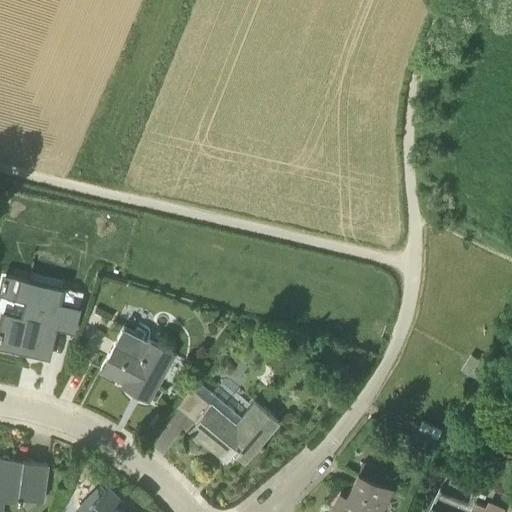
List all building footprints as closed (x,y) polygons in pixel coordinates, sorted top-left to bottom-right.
[(0,324),(0,346),(46,357),(51,333),(53,327),(73,332),(79,306),(82,292),(29,279),(20,318),(2,314),(0,324)] [(148,400),(173,354),(124,327),(100,369),(123,382),(121,385),(148,400)] [(476,377),(485,364),(472,356),(464,369),(476,377)] [(189,386),(175,405),(197,423),(191,430),(216,451),(225,459),(227,456),(230,452),(243,462),(278,421),(254,401),(242,418),(198,380),(192,388),(189,386)] [(43,500),(47,463),(0,456),(0,494),(5,495),(4,500),(22,503),(22,498),(43,500)] [(375,511),(386,487),(357,474),(346,497),(339,494),(330,511),(375,511)] [(119,511),(114,507),(116,504),(116,497),(110,491),(103,491),(89,505),(95,511),(119,511)] [(473,508),(438,493),(429,511),(495,511),(475,502),(473,508)]
